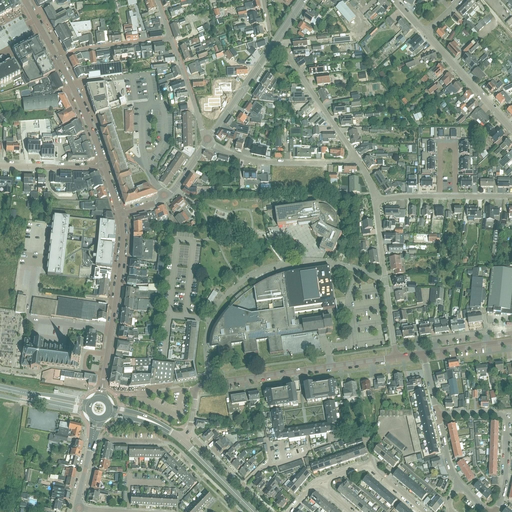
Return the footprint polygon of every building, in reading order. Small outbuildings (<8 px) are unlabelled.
[(0,0),(0,17),(12,11),(13,13),(21,9),(16,0),(0,0)] [(148,12),(151,11),(156,9),(152,0),(145,3),(148,12)] [(356,18),(345,5),(340,0),(338,2),(340,5),(336,9),(349,24),(356,18)] [(370,12),(366,14),(370,19),(373,16),(375,14),(378,11),(382,8),(387,3),(384,0),(381,0),(378,3),(380,6),(371,14),(370,12)] [(471,0),(470,0),(466,4),(474,11),(478,7),(482,11),(484,9),(478,2),(476,4),(471,0)] [(511,0),(496,0),(511,17),(505,24),(509,28),(511,25),(511,0)] [(252,3),(244,5),(245,9),(246,11),(249,11),(256,9),(260,8),(259,1),(254,2),(252,3)] [(391,8),(387,3),(382,8),(378,11),(375,14),(377,16),(380,13),(381,15),(383,13),(384,14),(391,8)] [(474,11),(466,4),(462,8),(469,15),(472,18),(476,14),(474,11)] [(48,17),(55,13),(51,7),(44,11),(48,17)] [(172,18),(176,16),(183,14),(181,7),(173,10),(169,11),(172,18)] [(473,29),(475,28),(470,23),(469,24),(467,22),(470,19),(467,16),(469,15),(462,8),(458,12),(465,20),(463,22),(467,26),(472,30),(473,29)] [(54,29),(58,27),(71,21),(72,23),(76,20),(75,18),(78,17),(75,11),(72,12),(70,10),(64,13),(63,12),(64,12),(63,9),(59,11),(60,14),(61,13),(62,14),(57,17),(58,19),(51,23),(54,29)] [(319,15),(317,14),(313,11),(310,15),(308,13),(304,19),(308,22),(311,24),(313,25),(314,25),(316,22),(316,21),(319,15)] [(57,17),(55,13),(48,17),(51,23),(58,19),(57,17)] [(257,18),(256,13),(248,15),(251,25),(255,24),(256,24),(261,23),(259,18),(257,18)] [(463,22),(461,20),(456,14),(452,18),(458,24),(459,23),(461,25),(463,22)] [(390,18),(386,22),(391,27),(395,23),(390,18)] [(175,40),(180,38),(181,37),(177,24),(179,24),(180,25),(185,23),(184,19),(178,21),(174,22),(175,25),(170,26),(175,40)] [(398,29),(399,28),(401,31),(407,25),(403,20),(398,24),(399,24),(396,27),(398,29)] [(70,24),(77,38),(78,38),(78,32),(91,30),(90,22),(70,24)] [(70,40),(71,40),(77,38),(70,24),(70,23),(59,28),(55,31),(62,44),(70,40)] [(103,32),(106,32),(104,23),(100,23),(101,28),(99,28),(99,32),(96,32),(96,35),(97,43),(105,42),(103,32)] [(313,31),(305,26),(301,23),(298,29),(302,32),(301,33),(300,32),(298,35),(303,38),(305,36),(306,35),(309,37),(313,31)] [(150,39),(161,37),(160,25),(154,26),(155,29),(149,30),(150,39)] [(408,35),(409,34),(412,31),(407,25),(401,31),(404,33),(403,34),(405,37),(408,34),(408,35)] [(441,30),(436,34),(441,39),(448,33),(447,31),(449,29),(446,26),(447,25),(445,26),(441,30)] [(204,26),(197,30),(199,35),(207,31),(204,26)] [(373,35),(379,28),(378,26),(371,33),(373,35)] [(256,38),(258,37),(263,36),(262,29),(254,30),(256,38)] [(453,32),(448,39),(451,41),(456,34),(453,32)] [(121,42),(120,38),(120,34),(119,34),(112,35),(111,33),(108,34),(108,39),(109,42),(112,42),(112,43),(121,42)] [(364,45),(372,37),(369,34),(361,43),(364,45)] [(406,41),(405,40),(401,36),(396,41),(397,41),(395,43),(397,44),(400,42),(402,45),(406,41)] [(413,53),(416,56),(423,50),(420,47),(424,43),(418,37),(409,45),(415,52),(413,53)] [(48,77),(55,72),(36,38),(26,44),(13,51),(30,84),(48,78),(48,77)] [(70,40),(62,44),(67,53),(75,49),(73,46),(72,43),(79,41),(78,38),(77,38),(71,40),(70,40)] [(253,46),(255,45),(257,49),(263,47),(263,46),(266,45),(264,40),(255,43),(255,42),(252,43),(253,46)] [(455,42),(451,45),(447,49),(456,57),(460,53),(456,48),(458,46),(455,42)] [(163,43),(153,44),(155,53),(159,53),(160,56),(168,55),(168,51),(164,52),(163,43)] [(473,46),(471,43),(462,51),(465,54),(469,50),(473,46)] [(180,48),(182,54),(191,51),(188,44),(180,48)] [(147,59),(145,45),(140,46),(139,46),(135,47),(135,52),(135,53),(141,52),(142,59),(145,59),(147,59)] [(476,45),(474,46),(473,46),(469,50),(472,54),(479,48),(478,47),(476,45)] [(238,55),(233,48),(229,51),(234,57),(238,55)] [(109,50),(96,52),(97,58),(106,57),(106,59),(110,58),(110,62),(114,61),(113,56),(112,51),(109,52),(109,50)] [(185,61),(189,60),(193,58),(191,51),(182,54),(185,61)] [(228,59),(229,61),(233,58),(228,51),(224,54),(226,57),(228,59)] [(90,62),(91,64),(91,65),(96,64),(95,52),(88,53),(80,54),(69,60),(73,69),(85,63),(84,61),(84,60),(86,60),(87,60),(88,61),(89,61),(90,62)] [(431,64),(431,63),(436,61),(435,58),(436,58),(434,52),(428,55),(427,54),(422,56),(424,62),(429,60),(431,64)] [(474,55),(472,57),(469,54),(463,60),(466,63),(466,62),(468,64),(475,57),(474,55)] [(477,58),(475,57),(468,64),(469,65),(468,66),(471,69),(478,63),(475,60),(477,58)] [(300,60),(296,63),(300,68),(304,65),(306,64),(306,65),(312,65),(307,58),(302,59),(300,60)] [(189,66),(192,75),(199,73),(197,68),(200,67),(200,66),(209,63),(208,59),(198,62),(198,61),(195,62),(196,64),(189,66)] [(407,70),(416,67),(413,59),(404,63),(407,70)] [(486,61),(482,64),(486,68),(490,65),(490,64),(489,63),(486,60),(486,61)] [(0,85),(20,74),(13,61),(10,62),(4,65),(4,66),(0,67),(0,85)] [(74,70),(78,79),(85,76),(89,75),(89,73),(100,72),(100,77),(122,74),(121,71),(121,64),(120,63),(103,65),(81,67),(80,67),(74,70)] [(442,74),(446,70),(441,65),(437,69),(435,67),(430,70),(434,75),(437,78),(441,74),(442,74)] [(324,73),(324,70),(327,70),(327,66),(323,67),(323,66),(310,68),(310,75),(324,73)] [(178,68),(173,69),(172,70),(173,74),(169,75),(164,77),(166,82),(171,80),(181,76),(178,68)] [(236,69),(236,71),(236,76),(247,75),(247,69),(243,69),(243,68),(240,68),(240,69),(236,69)] [(480,82),(484,79),(486,77),(478,68),(472,73),(480,82)] [(34,89),(34,94),(60,81),(56,74),(49,78),(41,81),(43,85),(34,89)] [(449,74),(445,77),(445,78),(442,80),(439,83),(442,86),(443,84),(446,87),(450,83),(454,80),(449,74)] [(277,88),(280,90),(281,88),(276,84),(277,81),(268,75),(265,80),(277,88)] [(330,84),(329,75),(316,77),(317,85),(330,84)] [(265,80),(261,85),(271,91),(272,88),(276,90),(277,88),(265,80)] [(488,87),(486,89),(490,93),(494,90),(496,89),(498,91),(503,86),(503,85),(502,84),(500,82),(497,85),(493,80),(490,83),(487,86),(488,87)] [(63,88),(60,81),(34,94),(34,98),(53,96),(52,94),(63,88)] [(179,82),(174,84),(170,85),(173,92),(177,90),(185,88),(183,82),(179,83),(179,82)] [(113,83),(86,86),(95,116),(97,115),(121,107),(126,106),(124,100),(119,102),(113,83)] [(232,83),(220,83),(219,83),(220,89),(215,89),(215,95),(224,95),(224,91),(232,91),(232,83)] [(446,90),(450,94),(452,93),(454,95),(456,95),(458,93),(463,89),(458,83),(454,87),(452,85),(450,87),(446,90)] [(434,85),(427,91),(431,95),(437,89),(434,85)] [(260,87),(257,91),(265,97),(270,99),(271,96),(267,95),(269,92),(266,91),(260,87)] [(324,89),(318,92),(323,103),(329,101),(327,96),(328,96),(326,92),(325,92),(324,89)] [(261,98),(266,102),(266,100),(273,102),(274,99),(270,99),(265,97),(257,91),(253,97),(259,101),(261,98)] [(468,101),(470,99),(474,96),(469,91),(460,100),(458,101),(461,104),(463,103),(464,102),(467,99),(468,101)] [(499,96),(496,99),(501,105),(505,101),(507,104),(511,100),(504,92),(500,94),(499,95),(499,96)] [(53,96),(34,98),(23,99),(24,113),(59,109),(66,111),(71,109),(64,95),(53,96)] [(204,105),(204,111),(211,111),(211,107),(221,106),(221,98),(208,98),(208,105),(204,105)] [(474,102),(470,105),(466,109),(468,111),(467,112),(469,114),(470,113),(478,106),(474,102)] [(461,111),(464,108),(466,106),(464,103),(459,108),(455,112),(457,114),(461,110),(461,111)] [(256,114),(258,112),(257,111),(252,108),(253,107),(248,104),(246,107),(245,106),(244,109),(244,110),(248,114),(249,113),(251,114),(249,118),(252,119),(259,120),(262,120),(262,118),(260,117),(260,116),(252,114),(253,112),(255,113),(256,114)] [(305,113),(308,115),(315,109),(310,104),(297,115),(300,117),(304,113),(304,114),(305,113)] [(131,204),(133,204),(133,203),(138,201),(138,202),(139,201),(154,196),(148,180),(146,176),(144,173),(143,173),(143,172),(136,166),(128,163),(127,163),(126,163),(123,156),(133,149),(133,148),(133,115),(134,115),(134,108),(127,110),(126,106),(121,107),(97,115),(102,130),(100,131),(108,154),(108,155),(113,171),(114,170),(116,177),(115,177),(117,182),(118,182),(121,186),(121,189),(119,189),(120,191),(121,191),(123,196),(122,196),(122,197),(122,199),(123,199),(125,204),(124,205),(125,206),(126,206),(126,205),(131,203),(131,204)] [(346,106),(339,106),(334,107),(334,108),(333,108),(333,111),(334,111),(334,115),(347,114),(346,106)] [(484,126),(490,122),(485,117),(486,116),(479,108),(476,112),(471,116),(476,121),(478,120),(484,126)] [(56,114),(62,125),(76,118),(71,109),(66,111),(62,114),(60,111),(56,114)] [(237,120),(241,123),(244,124),(246,125),(248,122),(247,121),(248,119),(241,115),(237,120)] [(313,124),(315,126),(318,124),(320,126),(324,122),(318,115),(310,122),(312,125),(313,124)] [(233,122),(235,120),(230,117),(225,124),(233,130),(234,129),(237,130),(236,133),(247,136),(249,128),(237,125),(233,122)] [(77,121),(76,118),(62,125),(60,126),(62,128),(77,121)] [(353,126),(353,118),(341,119),(341,120),(340,120),(340,122),(341,123),(342,126),(353,126)] [(74,123),(63,129),(55,133),(56,133),(57,136),(57,138),(62,137),(82,128),(79,121),(74,123)] [(499,129),(496,132),(495,132),(493,130),(494,130),(490,125),(486,129),(484,130),(490,137),(495,143),(500,138),(504,135),(499,129)] [(84,133),(82,128),(62,137),(76,136),(80,134),(81,136),(85,136),(84,133)] [(444,137),(448,137),(448,128),(434,128),(434,139),(444,139),(444,137)] [(448,128),(448,137),(451,137),(451,139),(461,139),(461,128),(448,128)] [(357,130),(354,131),(349,132),(352,145),(359,143),(362,143),(361,139),(359,139),(357,130)] [(236,134),(223,131),(223,132),(220,131),(216,137),(221,140),(224,136),(225,136),(228,137),(227,138),(235,140),(236,134)] [(323,135),(320,135),(320,141),(323,141),(323,142),(328,142),(328,139),(330,139),(335,139),(335,134),(330,133),(323,133),(323,135)] [(237,135),(234,144),(237,145),(235,150),(242,152),(244,143),(241,142),(242,139),(239,138),(240,135),(237,135)] [(69,146),(64,148),(65,152),(71,151),(72,155),(76,155),(83,155),(84,155),(86,155),(89,154),(92,153),(91,149),(88,143),(86,138),(86,136),(81,138),(81,140),(74,143),(73,138),(67,139),(69,146)] [(293,139),(294,139),(294,137),(293,137),(290,136),(290,153),(293,153),(293,158),(301,158),(301,151),(301,149),(294,149),(294,140),(293,140),(293,139)] [(266,157),(268,148),(253,145),(253,146),(254,142),(251,141),(247,140),(245,150),(251,151),(252,151),(251,154),(266,157)] [(425,149),(435,149),(435,143),(431,143),(431,140),(422,140),(422,145),(425,145),(425,149)] [(461,143),(461,149),(471,149),(471,145),(474,145),(474,140),(465,140),(465,143),(461,143)] [(500,147),(500,148),(494,153),(496,156),(503,150),(507,147),(509,149),(511,146),(511,143),(508,140),(500,147)] [(357,150),(361,156),(368,151),(373,151),(373,147),(372,148),(371,144),(361,145),(361,148),(357,150)] [(301,151),(301,158),(311,158),(311,154),(314,154),(314,149),(318,149),(318,153),(321,153),(321,148),(318,148),(318,147),(314,147),(311,147),(311,151),(301,151)] [(331,149),(331,154),(337,155),(336,158),(343,158),(344,151),(331,149)] [(435,155),(435,149),(425,149),(425,153),(422,153),(422,158),(431,158),(431,155),(435,155)] [(487,155),(482,149),(477,153),(483,159),(487,155)] [(211,162),(212,160),(215,162),(217,158),(214,157),(206,151),(203,155),(207,158),(207,159),(211,162)] [(506,164),(511,158),(511,151),(506,157),(498,164),(503,169),(507,165),(506,164)] [(89,154),(86,155),(88,161),(94,159),(92,153),(89,154)] [(175,160),(182,165),(186,159),(179,154),(175,160)] [(369,169),(375,166),(370,157),(364,161),(369,169)] [(425,166),(435,166),(435,161),(431,161),(431,158),(422,158),(422,162),(425,162),(425,166)] [(182,165),(175,160),(171,165),(178,170),(182,165)] [(178,170),(171,165),(167,171),(174,176),(178,170)] [(435,172),(435,166),(425,166),(425,170),(422,170),(422,175),(431,175),(431,172),(435,172)] [(471,170),(471,166),(461,166),(461,172),(465,172),(465,175),(474,175),(474,170),(471,170)] [(174,176),(167,171),(163,177),(170,182),(174,176)] [(257,171),(244,171),(244,180),(257,180),(261,180),(261,183),(268,183),(269,175),(261,175),(261,176),(257,175),(257,171)] [(388,184),(390,183),(388,180),(386,181),(379,172),(373,176),(381,188),(388,184)] [(99,173),(94,175),(94,173),(73,174),(73,179),(73,183),(81,183),(100,177),(99,173)] [(416,188),(416,183),(416,178),(414,178),(410,178),(410,173),(406,173),(406,178),(406,183),(409,183),(409,188),(416,188)] [(60,177),(56,177),(56,180),(56,184),(73,184),(73,183),(73,179),(73,174),(70,174),(70,179),(60,179),(60,177)] [(329,174),(329,183),(337,183),(337,174),(329,174)] [(190,175),(187,180),(191,183),(190,184),(195,187),(196,187),(201,188),(202,185),(197,184),(197,185),(194,184),(197,179),(194,177),(190,175)] [(200,180),(205,184),(209,178),(204,175),(200,180)] [(355,175),(350,175),(350,178),(350,193),(354,193),(359,193),(359,188),(358,188),(358,186),(358,178),(355,178),(355,175)] [(24,177),(24,185),(29,185),(29,187),(33,187),(33,185),(34,185),(34,177),(33,177),(33,176),(30,176),(30,177),(24,177)] [(422,176),(418,176),(418,185),(422,185),(422,188),(433,188),(433,180),(422,180),(422,176)] [(462,180),(462,188),(473,188),(473,184),(478,184),(477,180),(478,176),(472,176),(472,180),(462,180)] [(73,183),(73,184),(73,185),(74,185),(75,188),(76,192),(77,193),(87,189),(88,192),(92,190),(103,187),(100,177),(81,183),(73,183)] [(170,182),(163,177),(159,183),(166,187),(170,182)] [(10,179),(0,179),(0,187),(4,187),(4,193),(10,193),(10,187),(10,185),(10,184),(10,181),(10,179)] [(509,188),(509,187),(511,187),(511,181),(510,179),(498,179),(498,188),(509,188)] [(186,180),(182,186),(186,189),(183,192),(186,194),(188,196),(197,196),(197,195),(197,187),(196,187),(195,187),(190,184),(191,183),(187,180),(186,180)] [(390,183),(388,184),(381,188),(384,193),(393,187),(394,189),(399,186),(400,188),(403,186),(402,183),(397,182),(393,184),(393,185),(392,185),(390,183)] [(313,206),(314,190),(314,188),(311,188),(311,195),(312,195),(312,203),(310,204),(311,205),(276,210),(278,227),(298,224),(298,226),(311,224),(313,229),(312,230),(314,233),(317,236),(320,239),(324,241),(320,249),(320,251),(325,253),(326,252),(333,255),(342,235),(335,232),(337,224),(336,215),(330,208),(319,205),(313,206)] [(100,202),(106,202),(105,198),(107,197),(104,189),(89,193),(91,198),(94,197),(94,196),(98,195),(100,202)] [(185,205),(183,203),(184,202),(180,197),(171,205),(172,206),(170,209),(174,213),(176,211),(177,212),(185,205)] [(95,212),(112,213),(108,202),(106,202),(100,202),(95,202),(95,206),(91,206),(91,203),(84,203),(84,209),(95,210),(95,212)] [(160,223),(158,217),(160,217),(161,218),(168,216),(165,207),(158,209),(158,210),(155,211),(157,217),(153,218),(154,222),(160,223)] [(386,208),(386,216),(393,216),(393,215),(394,215),(394,217),(396,219),(399,219),(399,223),(404,224),(406,211),(400,211),(400,208),(386,208)] [(430,215),(430,214),(433,214),(433,210),(430,210),(430,208),(423,208),(423,212),(422,212),(422,216),(427,216),(427,219),(430,219),(430,215)] [(478,208),(467,208),(467,217),(468,217),(468,221),(474,221),(474,219),(482,219),(482,210),(478,210),(478,208)] [(486,208),(486,212),(487,212),(487,214),(486,214),(486,219),(486,220),(494,220),(494,216),(499,216),(499,209),(494,209),(494,208),(486,208)] [(114,223),(112,213),(95,212),(92,212),(91,217),(94,217),(93,221),(114,223)] [(151,222),(154,222),(153,218),(152,212),(139,215),(139,217),(133,218),(133,220),(132,220),(133,223),(134,222),(134,223),(139,222),(140,222),(148,222),(151,222)] [(180,214),(175,218),(180,226),(186,222),(180,214)] [(80,267),(83,267),(89,268),(111,270),(116,229),(116,228),(115,228),(114,227),(114,224),(53,217),(52,221),(51,234),(50,237),(49,248),(46,272),(46,276),(47,276),(79,279),(80,268),(80,267)] [(363,235),(366,235),(371,234),(370,230),(373,229),(372,221),(363,222),(364,227),(361,228),(363,235)] [(391,227),(393,227),(395,227),(395,221),(391,221),(391,223),(384,223),(384,230),(391,230),(391,227)] [(404,244),(404,235),(385,235),(384,241),(393,241),(393,244),(398,244),(404,244)] [(290,237),(285,244),(286,244),(294,251),(290,247),(295,241),(290,237)] [(133,248),(133,258),(152,259),(153,241),(134,240),(133,248)] [(371,265),(379,263),(377,251),(372,251),(369,252),(371,265)] [(403,269),(402,269),(400,257),(390,258),(390,263),(392,263),(393,270),(395,270),(396,274),(404,273),(403,269)] [(511,266),(492,267),(487,313),(496,314),(495,316),(501,317),(501,315),(511,315),(511,266)] [(275,281),(269,283),(268,282),(269,281),(261,285),(254,289),(255,289),(259,317),(232,308),(232,307),(221,319),(215,333),(213,340),(212,348),(218,347),(220,359),(234,357),(233,357),(232,345),(243,343),(245,355),(259,354),(259,353),(258,353),(257,341),(268,340),(270,355),(270,356),(284,354),(284,353),(282,338),(304,335),(303,326),(300,327),(299,322),(296,322),(295,314),(323,310),(335,308),(335,307),(336,307),(337,313),(338,313),(336,300),(335,300),(335,301),(334,301),(330,270),(330,271),(329,268),(330,268),(330,267),(300,271),(297,272),(296,272),(292,273),(287,274),(281,276),(282,276),(282,280),(275,281)] [(482,323),(481,310),(483,279),(478,279),(479,269),(473,269),(470,307),(470,310),(469,310),(467,310),(468,320),(469,324),(482,323)] [(92,280),(109,282),(110,282),(111,276),(110,276),(111,274),(108,274),(108,271),(103,271),(95,270),(94,274),(93,274),(92,280)] [(394,287),(400,286),(406,285),(405,281),(407,281),(406,277),(405,277),(398,277),(399,278),(392,279),(394,287)] [(136,285),(139,285),(140,281),(144,281),(144,278),(137,278),(136,279),(133,279),(128,279),(127,285),(136,286),(136,285)] [(85,294),(85,298),(95,299),(96,297),(99,297),(98,298),(102,298),(107,298),(107,294),(108,289),(108,288),(108,282),(100,282),(93,281),(93,282),(89,282),(89,281),(86,281),(86,286),(89,286),(89,290),(94,290),(93,295),(85,294)] [(136,288),(136,290),(126,289),(125,300),(133,301),(138,301),(138,300),(138,298),(161,299),(161,284),(159,284),(158,292),(148,291),(148,288),(138,287),(138,288),(136,288)] [(409,293),(408,288),(406,288),(402,288),(402,291),(395,293),(397,302),(404,300),(403,295),(405,295),(405,293),(409,293)] [(214,291),(205,304),(209,307),(218,293),(214,291)] [(24,314),(27,298),(23,297),(23,293),(18,292),(18,297),(17,296),(15,313),(24,314)] [(92,320),(94,321),(106,322),(108,306),(103,305),(58,299),(58,302),(33,299),(31,315),(51,318),(51,316),(92,322),(92,320)] [(125,300),(124,310),(134,311),(135,311),(141,312),(144,312),(155,313),(157,302),(138,300),(138,301),(133,301),(125,300)] [(133,315),(134,311),(124,310),(122,310),(121,317),(129,318),(129,314),(133,315)] [(303,326),(304,335),(318,333),(319,336),(319,335),(326,334),(326,335),(331,334),(331,330),(333,329),(331,318),(329,318),(328,314),(323,315),(323,316),(320,316),(320,315),(319,315),(319,316),(316,317),(316,316),(316,317),(313,317),(313,316),(312,316),(313,317),(310,318),(309,317),(309,318),(306,318),(306,317),(306,318),(302,319),(302,318),(302,319),(301,319),(302,319),(302,322),(303,322),(303,325),(302,326),(303,326)] [(132,319),(129,318),(121,317),(120,326),(131,327),(132,319)] [(443,318),(440,318),(441,324),(442,333),(449,332),(447,321),(443,321),(443,318)] [(453,322),(450,322),(451,325),(451,327),(452,332),(458,331),(458,324),(457,319),(453,319),(453,322)] [(424,323),(426,336),(431,335),(430,330),(433,329),(432,323),(433,323),(433,321),(431,321),(431,322),(430,322),(430,321),(424,322),(424,323)] [(426,336),(424,323),(418,324),(419,325),(416,326),(417,332),(419,331),(420,336),(426,336)] [(414,332),(417,332),(416,326),(413,326),(413,328),(408,328),(409,338),(415,337),(414,332)] [(96,337),(97,333),(88,332),(86,340),(77,339),(76,348),(79,348),(95,350),(96,337)] [(118,338),(123,339),(127,340),(126,342),(133,343),(134,339),(138,339),(138,335),(134,335),(119,333),(118,338)] [(79,352),(79,348),(76,348),(75,348),(75,351),(66,350),(66,349),(54,347),(54,348),(42,346),(43,343),(43,342),(42,341),(42,342),(40,342),(40,341),(37,340),(36,341),(35,341),(34,340),(34,341),(30,340),(25,339),(23,348),(24,348),(23,352),(23,351),(22,352),(23,352),(22,355),(22,356),(22,360),(21,367),(27,367),(31,367),(30,369),(39,370),(40,365),(75,370),(75,369),(77,369),(79,368),(79,367),(79,365),(80,365),(80,364),(79,364),(80,357),(81,357),(81,356),(80,356),(80,355),(78,355),(79,354),(77,354),(77,352),(78,352),(79,352)] [(126,360),(153,359),(155,342),(151,342),(140,342),(140,344),(133,343),(129,343),(129,344),(123,343),(118,342),(116,351),(115,359),(122,361),(123,361),(125,362),(126,360)] [(123,361),(122,361),(115,359),(114,359),(112,369),(122,370),(122,369),(123,369),(137,368),(151,367),(152,361),(153,361),(153,359),(126,360),(125,362),(123,361)] [(170,363),(153,361),(152,361),(151,367),(151,377),(149,386),(150,386),(150,385),(151,385),(151,384),(154,383),(154,385),(172,382),(173,377),(173,373),(174,373),(175,364),(170,363)] [(449,391),(450,395),(450,397),(452,397),(459,395),(456,380),(455,380),(455,378),(454,378),(454,374),(460,373),(458,361),(445,363),(448,381),(449,385),(448,385),(449,388),(449,391)] [(495,364),(496,369),(496,373),(500,372),(501,377),(508,376),(507,370),(503,370),(502,363),(495,364)] [(489,374),(489,370),(488,365),(476,367),(477,375),(481,375),(481,378),(487,377),(486,374),(489,374)] [(112,369),(109,384),(119,386),(129,388),(130,377),(141,376),(147,377),(151,377),(151,367),(137,368),(123,369),(122,369),(122,370),(112,369)] [(190,379),(196,378),(194,369),(188,370),(190,379)] [(190,379),(188,370),(181,371),(183,381),(190,379)] [(96,386),(97,377),(74,374),(74,373),(61,371),(61,377),(73,379),(81,380),(89,381),(88,385),(96,386)] [(175,372),(175,373),(176,377),(175,377),(176,382),(183,381),(181,371),(175,373),(175,372)] [(438,383),(445,381),(443,374),(436,375),(436,376),(433,377),(435,383),(438,382),(438,383)] [(392,386),(388,387),(390,395),(395,394),(395,391),(397,391),(397,390),(401,390),(401,389),(403,388),(403,384),(402,375),(395,376),(395,382),(391,382),(392,386)] [(146,386),(149,386),(151,377),(147,377),(141,376),(130,377),(129,388),(146,386)] [(374,382),(374,389),(374,390),(379,390),(378,388),(386,387),(384,378),(377,379),(377,381),(374,382)] [(413,386),(417,386),(421,385),(420,378),(412,379),(412,381),(410,382),(410,383),(406,383),(407,388),(407,390),(414,389),(413,386)] [(336,382),(333,382),(332,381),(324,383),(300,386),(299,380),(298,381),(294,381),(295,387),(287,388),(276,390),(268,391),(268,392),(264,393),(265,400),(266,405),(270,404),(270,408),(302,403),(335,398),(334,394),(338,393),(337,389),(336,382)] [(375,400),(374,390),(374,389),(370,389),(369,382),(362,383),(363,392),(367,391),(368,397),(371,396),(372,400),(375,400)] [(345,400),(358,398),(356,383),(344,385),(345,391),(344,391),(345,400)] [(424,390),(415,392),(417,400),(425,398),(424,390)] [(250,404),(247,404),(248,408),(249,413),(252,413),(251,408),(255,407),(254,404),(255,404),(256,403),(257,403),(257,402),(257,401),(260,400),(259,392),(249,394),(250,404)] [(248,408),(247,404),(246,394),(236,396),(231,397),(231,401),(230,401),(230,404),(228,405),(229,414),(234,414),(238,413),(240,411),(238,404),(245,403),(246,408),(248,408)] [(425,398),(417,400),(419,408),(427,406),(425,398)] [(427,406),(419,408),(421,416),(429,414),(427,406)] [(423,424),(431,422),(429,414),(421,416),(423,424)] [(203,430),(204,430),(205,427),(209,428),(210,422),(206,422),(201,421),(202,422),(202,423),(198,422),(197,429),(200,429),(200,430),(203,430)] [(424,432),(433,430),(431,422),(423,424),(424,432)] [(59,428),(57,435),(60,436),(68,438),(70,438),(78,440),(82,426),(69,423),(68,428),(65,428),(65,429),(59,428)] [(458,427),(457,424),(448,426),(449,433),(457,431),(456,427),(458,427)] [(314,427),(306,428),(308,437),(315,436),(314,427)] [(300,438),(308,437),(306,428),(299,429),(300,438)] [(426,439),(435,437),(433,430),(424,432),(426,439)] [(210,432),(209,432),(206,435),(205,435),(203,437),(205,440),(206,439),(209,442),(212,438),(215,440),(220,436),(215,431),(212,434),(210,432)] [(449,433),(451,439),(458,437),(457,431),(449,433)] [(55,435),(53,440),(59,441),(58,445),(70,447),(71,444),(74,444),(75,442),(71,441),(67,440),(68,438),(60,436),(57,435),(55,435)] [(217,444),(214,447),(218,451),(218,452),(219,454),(220,453),(221,454),(224,450),(226,449),(229,446),(223,440),(224,439),(222,437),(219,438),(218,438),(215,442),(217,444)] [(428,446),(436,444),(435,437),(426,439),(428,446)] [(451,439),(452,446),(459,444),(458,437),(451,439)] [(81,452),(83,444),(75,442),(74,444),(73,450),(81,452)] [(452,446),(453,452),(461,451),(464,450),(462,443),(459,444),(452,446)] [(111,459),(112,453),(112,451),(111,451),(112,446),(112,445),(104,444),(101,460),(110,462),(111,463),(112,459),(111,459)] [(436,444),(428,446),(430,455),(438,453),(436,444)] [(374,452),(379,456),(384,450),(379,446),(374,452)] [(358,449),(361,457),(367,455),(365,447),(358,449)] [(81,453),(76,452),(64,448),(63,451),(68,452),(67,456),(71,457),(80,459),(81,453)] [(233,456),(232,456),(231,455),(235,451),(232,449),(227,453),(228,454),(225,458),(230,464),(235,459),(235,458),(235,457),(234,456),(233,456)] [(352,451),(355,459),(361,457),(358,449),(352,451)] [(389,454),(384,450),(379,456),(384,460),(389,454)] [(346,453),(349,461),(355,459),(352,451),(346,453)] [(463,459),(461,451),(453,452),(455,459),(456,462),(463,459)] [(349,461),(346,453),(341,455),(343,463),(349,461)] [(171,458),(167,454),(162,460),(161,461),(164,465),(171,458)] [(388,464),(394,458),(389,454),(384,460),(388,464)] [(343,463),(341,455),(335,457),(337,465),(343,463)] [(77,469),(80,459),(71,457),(69,463),(62,461),(61,465),(59,464),(59,465),(68,467),(68,466),(77,469)] [(241,460),(240,460),(238,457),(237,459),(233,462),(234,463),(232,465),(235,468),(237,471),(238,471),(241,467),(242,467),(238,462),(241,460)] [(337,465),(335,457),(329,459),(331,467),(337,465)] [(175,462),(171,458),(164,465),(168,468),(175,462)] [(251,473),(248,470),(256,462),(252,458),(244,466),(245,468),(243,469),(239,473),(240,473),(239,474),(240,475),(241,474),(245,478),(251,473)] [(319,471),(317,463),(310,466),(307,458),(304,459),(308,470),(312,469),(313,473),(319,471)] [(399,462),(394,458),(388,464),(393,469),(399,462)] [(424,460),(425,463),(427,463),(429,469),(434,468),(436,468),(436,467),(441,466),(440,460),(435,461),(434,458),(424,460)] [(331,467),(329,459),(323,461),(325,469),(331,467)] [(99,470),(106,471),(106,472),(117,472),(117,468),(109,468),(109,470),(107,469),(108,468),(109,468),(110,462),(101,460),(99,470)] [(325,469),(323,461),(317,463),(319,471),(325,469)] [(461,470),(467,466),(463,461),(457,465),(461,470)] [(168,468),(172,472),(178,465),(175,462),(168,468)] [(182,469),(178,465),(172,472),(175,475),(182,469)] [(471,472),(467,466),(461,470),(464,476),(471,472)] [(64,478),(70,479),(75,480),(77,471),(69,469),(69,470),(66,469),(64,478)] [(182,469),(175,475),(179,479),(185,472),(182,469)] [(300,474),(306,480),(311,475),(304,469),(300,474)] [(398,481),(403,474),(398,470),(393,477),(398,481)] [(189,476),(185,472),(179,479),(183,482),(189,476)] [(468,482),(472,479),(474,478),(471,472),(464,476),(468,482)] [(260,491),(264,487),(265,486),(266,485),(262,482),(265,478),(263,477),(260,473),(255,479),(258,481),(254,486),(257,489),(259,491),(260,491)] [(296,479),(302,484),(306,480),(300,474),(296,479)] [(403,474),(398,481),(403,485),(408,478),(403,474)] [(53,483),(52,487),(55,488),(62,489),(65,490),(66,487),(68,488),(72,488),(73,488),(75,480),(70,479),(59,477),(55,476),(54,480),(58,481),(67,482),(66,486),(62,486),(63,485),(55,484),(53,483)] [(189,476),(183,482),(186,486),(193,479),(189,476)] [(363,482),(367,486),(368,486),(373,480),(368,476),(363,482)] [(408,478),(403,485),(407,489),(413,482),(408,478)] [(197,483),(193,479),(186,486),(190,490),(197,483)] [(292,484),(298,489),(302,484),(296,479),(292,484)] [(274,492),(272,491),(278,484),(276,482),(273,480),(269,484),(267,487),(266,488),(269,490),(265,495),(267,497),(266,497),(269,499),(270,499),(272,497),(274,499),(277,495),(280,491),(277,489),(274,492)] [(347,480),(340,488),(338,492),(343,496),(348,489),(350,487),(352,484),(347,480)] [(378,484),(373,480),(368,486),(372,490),(378,484)] [(447,485),(443,483),(441,481),(440,482),(437,480),(435,484),(434,486),(429,482),(427,484),(434,490),(436,488),(437,488),(444,492),(447,485)] [(282,488),(284,489),(288,492),(290,490),(294,494),(298,489),(292,484),(288,481),(284,486),(284,485),(282,488)] [(413,482),(407,489),(412,493),(418,486),(413,482)] [(478,492),(483,487),(479,483),(474,488),(478,492)] [(377,494),(382,488),(378,484),(372,490),(377,494)] [(430,495),(431,494),(433,491),(428,487),(426,485),(425,487),(427,489),(429,491),(428,493),(430,495)] [(417,497),(422,490),(418,486),(412,493),(417,497)] [(487,491),(483,487),(478,492),(483,496),(487,491)] [(63,499),(69,501),(71,495),(70,494),(70,491),(68,490),(65,490),(62,489),(55,488),(54,492),(61,493),(61,492),(63,493),(62,497),(52,495),(51,499),(61,500),(62,499),(63,499)] [(382,498),(387,492),(382,488),(377,494),(382,498)] [(353,493),(348,489),(343,496),(347,500),(353,493)] [(107,496),(108,494),(108,492),(104,492),(101,491),(98,490),(97,490),(96,493),(90,492),(88,502),(97,504),(99,494),(107,496)] [(427,494),(422,490),(417,497),(422,501),(427,494)] [(205,491),(202,495),(209,502),(212,498),(205,491)] [(487,500),(492,495),(487,491),(483,496),(487,500)] [(392,496),(387,492),(382,498),(387,502),(392,496)] [(310,500),(315,504),(321,497),(316,493),(313,496),(310,500)] [(352,504),(358,498),(353,493),(347,500),(352,504)] [(282,509),(287,503),(285,502),(287,499),(280,494),(276,499),(279,502),(277,505),(282,509)] [(205,506),(209,502),(202,495),(198,499),(205,506)] [(391,507),(393,504),(397,500),(392,496),(387,502),(391,507)] [(326,501),(321,497),(315,504),(320,508),(326,501)] [(358,498),(352,504),(357,508),(362,502),(358,498)] [(444,503),(440,500),(437,498),(433,503),(440,508),(444,503)] [(56,501),(54,511),(56,511),(58,511),(60,511),(62,505),(67,506),(67,502),(61,501),(61,500),(53,499),(51,499),(51,501),(54,501),(55,501),(56,501)] [(205,506),(198,499),(195,503),(202,509),(205,506)] [(324,511),(330,506),(326,501),(320,508),(324,511)] [(362,502),(357,508),(361,511),(367,506),(362,502)] [(197,511),(199,511),(202,509),(195,503),(191,506),(197,511)] [(434,511),(436,511),(440,508),(433,503),(429,508),(434,511)]
